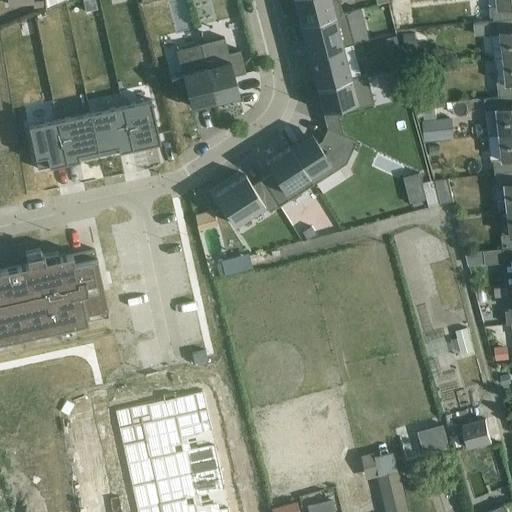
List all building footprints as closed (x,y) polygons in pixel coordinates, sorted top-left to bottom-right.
[(44,8),(43,0),(41,0),(33,1),(33,0),(7,0),(8,6),(33,4),(34,8),(44,8)] [(43,0),(44,10),(66,0),(43,0)] [(338,0),(294,0),(300,24),(342,16),(338,0)] [(511,0),(488,0),(489,8),(474,10),(475,22),(511,17),(511,0)] [(64,10),(34,11),(35,35),(65,34),(64,10)] [(342,16),(300,24),(308,55),(352,45),(354,43),(347,14),(342,16)] [(492,34),(495,58),(511,56),(511,17),(475,22),(474,22),(475,36),(492,34)] [(414,29),(401,30),(403,55),(416,53),(414,29)] [(205,71),(213,102),(239,95),(234,76),(246,73),(243,63),(240,50),(228,53),(224,37),(198,44),(205,71)] [(205,71),(198,44),(176,50),(181,72),(170,75),(175,95),(189,91),(193,107),(213,102),(205,71)] [(316,87),(359,75),(352,45),(308,55),(316,87)] [(511,56),(495,58),(499,96),(511,94),(511,56)] [(374,104),(366,73),(359,75),(316,87),(322,111),(337,108),(338,113),(374,104)] [(485,98),(489,136),(511,133),(511,94),(499,96),(485,98)] [(166,144),(157,100),(126,105),(135,150),(166,144)] [(437,119),(435,104),(423,106),(426,141),(454,139),(452,118),(437,119)] [(135,150),(126,105),(92,113),(101,156),(135,150)] [(101,156),(92,113),(59,120),(70,163),(101,156)] [(400,116),(406,144),(418,141),(412,114),(400,116)] [(70,163),(59,120),(30,126),(41,168),(70,163)] [(307,135),(290,147),(312,184),(345,163),(357,141),(327,127),(321,140),(313,145),(307,135)] [(511,133),(489,136),(492,161),(494,161),(495,173),(511,171),(511,133)] [(312,184),(290,147),(266,161),(272,172),(262,178),(278,203),(312,184)] [(418,171),(404,173),(409,200),(423,198),(418,171)] [(511,171),(495,173),(500,212),(511,210),(511,171)] [(269,210),(278,203),(262,178),(251,185),(245,175),(215,194),(234,225),(264,206),(269,210)] [(435,180),(442,203),(453,201),(448,178),(435,180)] [(194,212),(197,228),(215,224),(211,208),(194,212)] [(511,210),(500,212),(504,249),(511,248),(511,210)] [(445,254),(442,242),(423,248),(426,260),(445,254)] [(504,263),(507,287),(511,286),(511,248),(504,249),(484,252),(485,264),(504,263)] [(0,340),(110,316),(95,249),(45,260),(44,253),(26,257),(28,264),(0,270),(0,340)] [(221,261),(225,275),(242,270),(244,277),(250,275),(249,268),(250,268),(247,254),(221,261)] [(511,323),(511,286),(507,287),(494,288),(495,297),(509,296),(510,310),(506,311),(507,324),(511,323)] [(474,351),(467,328),(456,331),(462,354),(474,351)] [(509,359),(508,346),(495,347),(496,361),(509,359)] [(201,363),(208,361),(205,350),(192,353),(194,363),(201,363)] [(137,511),(229,511),(202,385),(113,404),(137,511)] [(486,418),(463,424),(469,449),(492,443),(486,418)] [(444,426),(419,434),(428,463),(453,456),(444,426)] [(377,477),(384,511),(407,511),(398,471),(397,471),(393,451),(373,456),(372,452),(360,455),(366,480),(377,477)] [(304,504),(306,511),(332,511),(330,498),(304,504)] [(270,511),(298,511),(295,499),(269,506),(270,511)]
